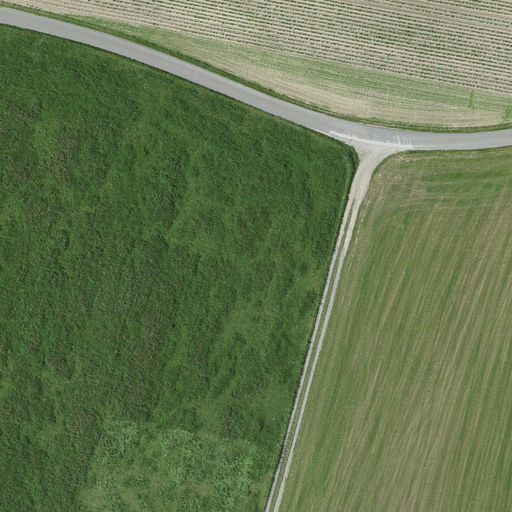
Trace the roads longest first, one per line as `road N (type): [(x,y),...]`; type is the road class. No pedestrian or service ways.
road 1 (unclassified): [(0,14),(91,36),(379,136),(511,133)]
road 2 (track): [(379,136),(352,200),(264,511)]
